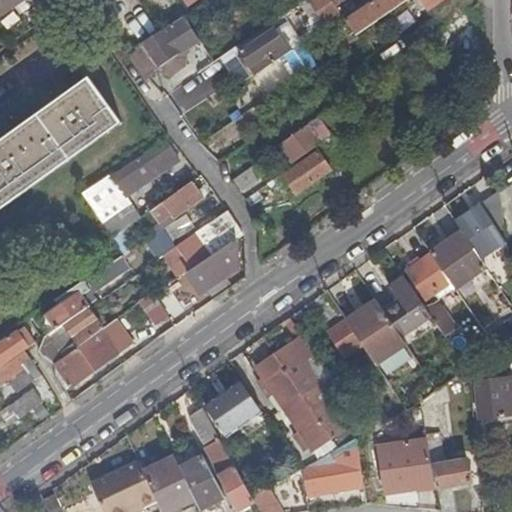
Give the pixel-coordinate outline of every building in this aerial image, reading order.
[(0,0),(0,16),(13,7),(24,0),(29,0),(35,7),(43,20),(72,0),(0,0)] [(35,7),(29,0),(24,0),(13,7),(20,17),(35,7)] [(328,0),(309,0),(323,20),(336,11),(328,0)] [(355,5),(351,0),(336,0),(344,12),(355,5)] [(377,0),(346,22),(357,38),(410,0),(422,16),(445,0),(377,0)] [(199,40),(183,17),(143,44),(158,67),(161,72),(168,74),(181,66),(182,59),(178,53),(199,40)] [(275,29),(241,52),(251,67),(252,66),(255,72),(256,72),(258,74),(259,73),(272,64),(267,56),(284,44),(275,29)] [(158,67),(143,44),(128,53),(134,62),(146,77),(158,67)] [(230,65),(224,56),(215,62),(194,77),(200,85),(230,65)] [(89,79),(0,143),(0,211),(121,124),(89,79)] [(221,131),(234,151),(267,128),(254,108),(221,131)] [(311,134),(322,126),(317,119),(279,146),(290,161),(303,151),(305,155),(319,145),(311,134)] [(111,179),(109,177),(83,195),(99,218),(127,198),(179,160),(166,140),(111,179)] [(330,171),(318,153),(283,176),(295,194),(330,171)] [(262,176),(254,164),(229,182),(238,193),(262,176)] [(151,212),(159,223),(170,215),(173,218),(203,198),(192,183),(151,212)] [(480,259),(506,242),(499,195),(456,223),(462,233),(479,258),(480,259)] [(142,218),(127,198),(99,218),(113,238),(125,230),(142,218)] [(200,226),(191,213),(166,231),(176,244),(200,226)] [(225,214),(177,247),(193,269),(212,256),(226,246),(218,233),(232,223),(225,214)] [(242,236),(232,223),(218,233),(226,246),(235,240),(242,236)] [(136,248),(125,230),(113,238),(125,255),(136,248)] [(145,242),(159,260),(163,256),(175,248),(162,230),(145,242)] [(462,233),(431,255),(447,279),(479,258),(462,233)] [(235,266),(235,240),(226,246),(212,256),(193,269),(191,270),(184,274),(198,293),(235,266)] [(163,256),(178,278),(184,274),(191,270),(175,248),(163,256)] [(426,257),(430,254),(427,249),(422,252),(426,257)] [(419,262),(414,266),(405,272),(425,301),(450,284),(447,279),(431,255),(430,254),(426,257),(419,262)] [(38,320),(48,336),(88,308),(104,297),(100,289),(119,277),(123,270),(122,267),(126,264),(122,257),(74,289),(77,293),(38,320)] [(409,260),(414,266),(419,262),(415,257),(409,260)] [(394,327),(423,308),(394,266),(380,276),(393,296),(379,305),(394,327)] [(171,286),(157,295),(172,318),(186,309),(171,286)] [(367,290),(350,302),(338,309),(346,321),(362,345),(367,353),(396,334),(367,290)] [(155,325),(167,317),(154,297),(151,293),(139,302),(155,325)] [(100,325),(97,321),(88,308),(48,336),(44,338),(37,352),(40,357),(54,367),(55,365),(101,331),(107,326),(104,323),(100,325)] [(440,308),(431,314),(444,333),(454,326),(440,308)] [(330,399),(356,440),(367,434),(373,430),(294,314),(290,317),(342,390),(336,395),(330,399)] [(487,334),(495,348),(511,336),(511,316),(511,318),(487,334)] [(273,394),(318,462),(356,440),(330,399),(336,395),(342,390),(290,317),(284,322),(297,340),(256,368),(263,379),(257,382),(267,397),(273,394)] [(345,357),(362,345),(346,321),(329,333),(345,357)] [(117,354),(101,331),(55,365),(71,387),(117,354)] [(455,332),(448,337),(468,367),(475,361),(455,332)] [(0,368),(25,351),(28,349),(17,333),(0,344),(0,368)] [(40,375),(25,351),(0,368),(0,400),(7,395),(1,388),(8,383),(15,393),(40,375)] [(410,384),(425,374),(420,366),(405,376),(410,384)] [(410,384),(405,376),(389,387),(406,412),(420,404),(437,391),(425,374),(410,384)] [(490,386),(489,381),(474,382),(479,420),(511,416),(511,382),(496,385),(490,386)] [(239,383),(206,406),(227,436),(260,413),(239,383)] [(11,425),(40,404),(30,390),(0,411),(11,425)] [(279,411),(276,406),(270,410),(273,415),(279,411)] [(206,448),(219,440),(211,425),(198,433),(206,448)] [(212,460),(226,453),(219,440),(206,448),(212,460)] [(331,483),(362,478),(356,440),(318,462),(317,463),(318,470),(310,471),(313,486),(314,486),(316,494),(332,492),(331,483)] [(417,489),(435,486),(428,451),(426,441),(378,449),(384,485),(416,480),(417,489)] [(441,448),(428,451),(435,486),(440,511),(446,511),(455,511),(450,486),(471,483),(466,461),(444,465),(441,448)] [(226,453),(212,460),(210,461),(218,476),(217,478),(235,511),(253,503),(250,498),(226,453)] [(161,511),(162,511),(193,498),(179,469),(173,457),(142,471),(153,495),(155,499),(161,511)] [(199,511),(225,498),(203,457),(179,469),(193,498),(199,511)] [(300,463),(304,468),(310,465),(306,459),(300,463)] [(102,477),(98,479),(113,511),(128,511),(129,508),(153,495),(142,471),(138,461),(102,477)] [(113,511),(98,479),(92,483),(104,511),(113,511)] [(288,511),(283,481),(250,498),(253,503),(258,511),(288,511)] [(66,507),(59,491),(47,496),(54,511),(66,507)] [(129,508),(128,511),(131,511),(155,499),(153,495),(129,508)]
